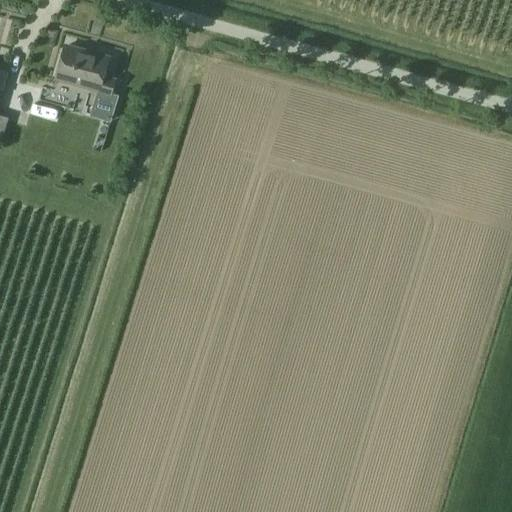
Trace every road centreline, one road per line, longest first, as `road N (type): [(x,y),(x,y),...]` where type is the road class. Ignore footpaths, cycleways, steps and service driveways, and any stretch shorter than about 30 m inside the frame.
road 1 (track): [(46,511),(197,20)]
road 2 (unclassified): [(511,108),(120,0)]
